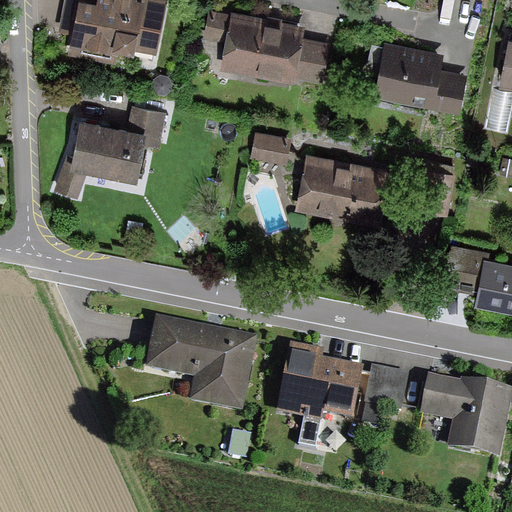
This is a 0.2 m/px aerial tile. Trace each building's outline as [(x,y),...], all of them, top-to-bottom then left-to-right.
[(66,0),(57,48),(120,61),(122,50),(157,57),(168,1),(161,0),(139,0),(138,2),(127,0),(66,0)] [(306,30),(210,14),(206,39),(220,41),(215,69),(324,87),(331,47),(303,43),(306,30)] [(511,46),(501,44),(493,81),(511,85),(511,46)] [(442,57),(387,45),(375,99),(463,118),(470,82),(438,76),(442,57)] [(70,123),(60,172),(137,186),(145,146),(161,149),(168,115),(130,108),(126,133),(70,123)] [(288,143),(253,137),(249,161),(284,166),(288,143)] [(390,172),(308,156),(297,210),(379,226),(390,172)] [(454,172),(427,168),(420,210),(447,215),(454,172)] [(486,255),(454,249),(444,297),(511,310),(511,267),(484,262),(486,255)] [(257,340),(157,320),(146,372),(195,382),(190,402),(241,413),(257,340)] [(324,353),(292,347),(281,412),(306,417),(301,446),(312,448),(318,414),(348,419),(356,370),(322,364),(324,353)] [(412,378),(372,370),(365,407),(404,415),(412,378)] [(511,402),(511,393),(431,376),(422,417),(454,424),(448,450),(499,461),(511,402)]
